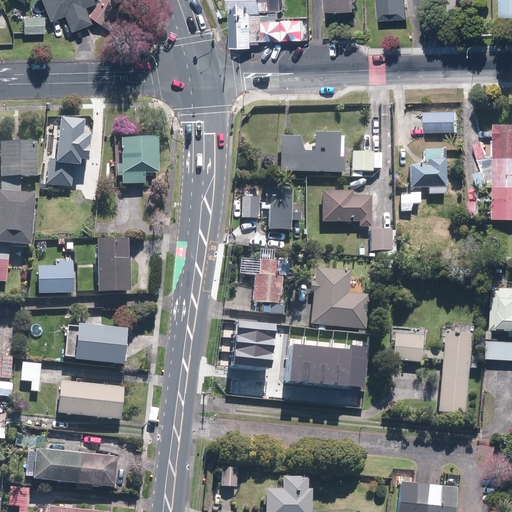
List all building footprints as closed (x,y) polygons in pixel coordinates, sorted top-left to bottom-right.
[(42,0),(51,22),(65,16),(72,33),(92,25),(85,8),(100,2),(98,0),(42,0)] [(117,0),(100,0),(90,17),(103,25),(119,1),(117,0)] [(230,0),(233,32),(254,31),(252,0),(230,0)] [(358,0),(328,0),(329,11),(358,10),(358,0)] [(410,18),(408,0),(380,0),(381,20),(410,18)] [(511,0),(503,0),(504,15),(511,14),(511,0)] [(24,18),(24,34),(45,34),(45,18),(24,18)] [(458,112),(426,112),(426,133),(458,134),(458,112)] [(85,118),(61,115),(57,159),(50,159),(47,184),(73,186),(75,162),(80,163),(81,157),(89,158),(91,134),(84,133),(85,118)] [(511,125),(497,125),(494,220),(511,220),(511,125)] [(280,171),(344,173),(344,158),(338,158),(339,134),(314,133),(314,152),(299,152),(299,137),(280,137),(280,171)] [(159,174),(157,138),(120,139),(122,185),(144,185),(144,175),(159,174)] [(481,140),(472,144),(480,162),(489,158),(481,140)] [(35,195),(21,194),(20,177),(38,176),(36,141),(0,143),(2,192),(0,192),(0,281),(6,282),(8,252),(0,250),(0,243),(30,246),(35,195)] [(423,150),(423,165),(410,165),(410,189),(446,188),(445,150),(423,150)] [(373,152),(352,152),(352,171),(372,171),(373,152)] [(292,190),(264,189),(264,204),(268,204),(268,230),(291,230),(292,190)] [(322,222),(359,222),(359,228),(371,228),(371,198),(352,198),(352,191),(322,191),(322,222)] [(419,193),(400,194),(401,205),(420,205),(419,193)] [(258,219),(258,198),(242,198),(242,219),(258,219)] [(479,202),(469,201),(468,217),(478,218),(479,202)] [(66,214),(66,219),(70,219),(70,233),(90,234),(91,215),(66,214)] [(257,230),(234,228),(232,245),(256,247),(257,230)] [(390,250),(390,230),(371,229),(370,250),(390,250)] [(96,240),(98,293),(130,292),(129,259),(128,259),(127,239),(96,240)] [(289,260),(280,259),(278,276),(288,277),(289,260)] [(277,262),(259,260),(258,275),(254,275),(252,302),(278,305),(279,296),(280,296),(282,277),(275,276),(277,262)] [(392,261),(377,260),(376,268),(391,269),(392,261)] [(74,293),(72,262),(55,263),(55,267),(38,267),(39,294),(74,293)] [(316,268),(310,324),(365,330),(368,295),(348,293),(350,271),(316,268)] [(511,286),(493,286),(491,332),(511,333),(511,338),(511,337),(511,286)] [(276,324),(239,321),(237,335),(275,339),(276,324)] [(126,329),(67,324),(63,359),(123,365),(126,329)] [(437,412),(464,414),(469,368),(475,369),(477,356),(470,355),(472,334),(444,331),(442,352),(422,351),(424,335),(394,333),(391,361),(421,364),(422,359),(441,361),(437,412)] [(236,349),(274,353),(275,339),(237,335),(236,349)] [(511,341),(488,340),(487,359),(511,360),(511,341)] [(286,380),(300,381),(303,345),(289,344),(286,380)] [(344,385),(364,387),(367,346),(348,344),(348,350),(344,385)] [(300,381),(313,382),(317,347),(303,345),(300,381)] [(313,382),(328,384),(332,348),(317,347),(313,382)] [(328,384),(344,385),(348,350),(332,348),(328,384)] [(274,353),(236,349),(234,365),(272,368),(274,353)] [(0,378),(11,379),(13,356),(0,355),(0,378)] [(41,363),(22,362),(20,381),(31,382),(30,391),(39,392),(41,363)] [(264,382),(232,379),(230,393),(262,396),(264,382)] [(124,387),(60,381),(56,414),(121,420),(124,387)] [(117,457),(35,449),(32,481),(114,488),(117,457)] [(221,467),(220,487),(235,488),(236,468),(221,467)] [(264,488),(263,511),(310,511),(310,488),(307,488),(307,475),(280,475),(281,488),(264,488)] [(453,511),(456,486),(399,481),(396,511),(453,511)] [(26,511),(29,487),(10,486),(8,506),(18,507),(17,511),(26,511)]
